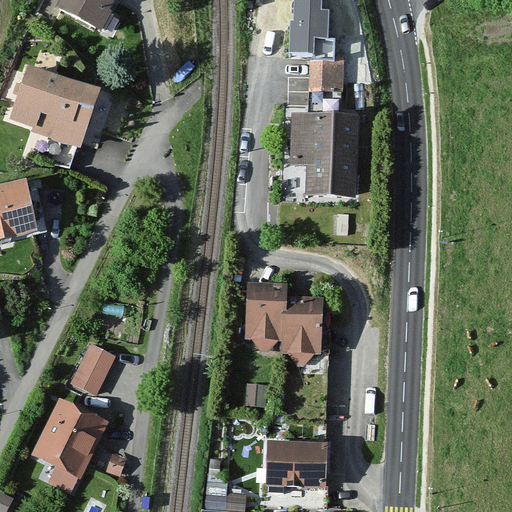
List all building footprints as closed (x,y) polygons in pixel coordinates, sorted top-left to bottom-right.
[(98,39),(118,0),(65,0),(56,17),(98,39)] [(328,0),(289,0),(287,55),(325,56),(328,0)] [(341,62),(311,62),(311,90),(341,90),(341,62)] [(93,101),(22,76),(4,128),(74,153),(93,101)] [(288,174),(304,174),(303,206),(353,207),(355,124),(290,123),(288,174)] [(0,245),(29,240),(20,190),(0,194),(0,245)] [(318,359),(320,306),(303,305),(282,304),(283,292),(265,292),(246,291),(243,345),(279,347),(278,357),(318,359)] [(113,360),(89,348),(69,386),(92,399),(113,360)] [(105,426),(57,404),(30,461),(56,473),(47,490),(69,500),(105,426)] [(324,450),(265,448),(263,494),(323,495),(324,450)] [(123,466),(112,461),(106,476),(118,480),(123,466)] [(225,494),(205,492),(202,511),(242,511),(243,501),(224,499),(225,494)] [(0,511),(6,511),(10,505),(0,499),(0,511)]
